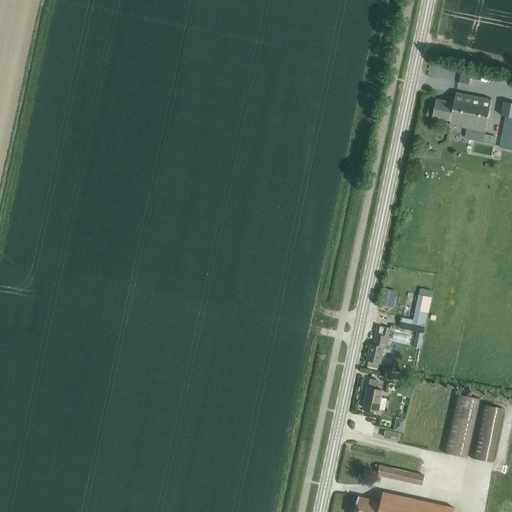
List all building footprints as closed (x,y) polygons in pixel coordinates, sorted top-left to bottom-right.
[(462,69),(459,82),(469,84),(471,70),(462,69)] [(467,129),(485,132),(491,100),(456,93),(454,103),(437,99),(433,118),(451,121),(450,125),(467,129)] [(511,102),(504,101),(501,115),(505,116),(499,147),(511,149),(511,102)] [(485,132),(467,129),(465,138),(495,144),(497,136),(485,133),(485,132)] [(421,288),(419,294),(432,297),(433,291),(421,288)] [(386,289),(382,305),(393,308),(397,291),(386,289)] [(418,294),(416,304),(430,307),(432,297),(419,294),(418,294)] [(401,317),(399,327),(417,331),(424,333),(425,333),(427,322),(426,321),(428,313),(429,313),(430,307),(416,304),(413,319),(401,317)] [(369,361),(367,368),(378,371),(379,363),(382,364),(385,349),(387,349),(391,328),(378,326),(374,345),(371,344),(368,360),(369,361)] [(417,331),(414,347),(420,348),(422,349),(423,340),(422,339),(424,333),(417,331)] [(368,388),(364,409),(379,412),(383,391),(376,389),(378,380),(370,379),(369,388),(368,388)] [(405,383),(402,395),(410,397),(413,385),(405,383)] [(441,452),(468,458),(481,399),(454,393),(441,452)] [(483,399),(471,458),(493,462),(505,403),(483,399)] [(396,417),(394,431),(403,432),(406,419),(396,417)] [(401,433),(385,429),(384,437),(400,441),(401,433)] [(378,475),(423,485),(425,475),(417,474),(381,465),(378,475)] [(454,511),(455,508),(384,492),(382,501),(359,496),(355,511),(454,511)]
